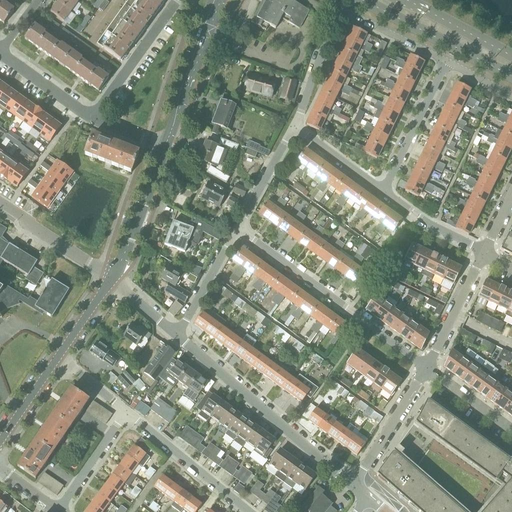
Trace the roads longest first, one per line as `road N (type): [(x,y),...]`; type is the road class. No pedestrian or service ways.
road 1 (residential): [(293,127),(338,6),(446,61)]
road 2 (residential): [(426,367),(237,228)]
road 3 (residential): [(353,484),(177,335)]
road 4 (primary): [(362,0),(511,76)]
road 5 (residential): [(246,511),(125,413)]
road 6 (tertiary): [(166,145),(218,0)]
road 7 (residential): [(382,191),(446,61)]
road 8 (tertiary): [(111,278),(166,145)]
road 9 (residential): [(174,4),(93,117)]
road 10 (residential): [(353,484),(426,367)]
road 11 (residential): [(0,202),(111,278)]
road 12 (residential): [(426,367),(484,253)]
road 13 (residential): [(177,335),(237,228)]
road 14 (residential): [(57,511),(125,413)]
